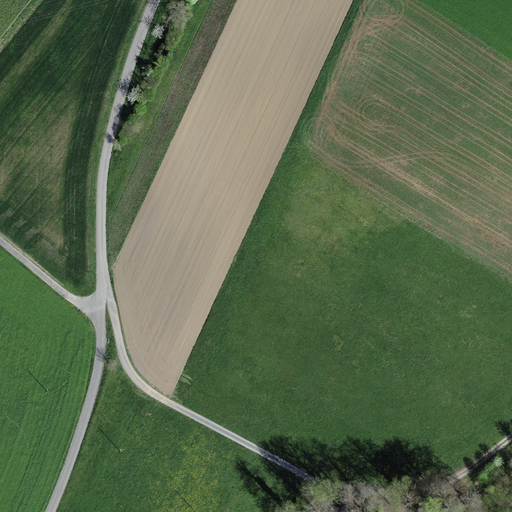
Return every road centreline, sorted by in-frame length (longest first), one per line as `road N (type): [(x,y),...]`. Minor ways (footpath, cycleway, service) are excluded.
road 1 (track): [(101,278),(123,353),(138,375),(334,489)]
road 2 (unclassified): [(100,315),(104,163),(117,99),(155,0)]
road 3 (unclassified): [(50,511),(87,412),(100,315)]
road 4 (track): [(334,489),(441,481),(511,435)]
road 5 (residential): [(0,246),(57,293),(100,315)]
